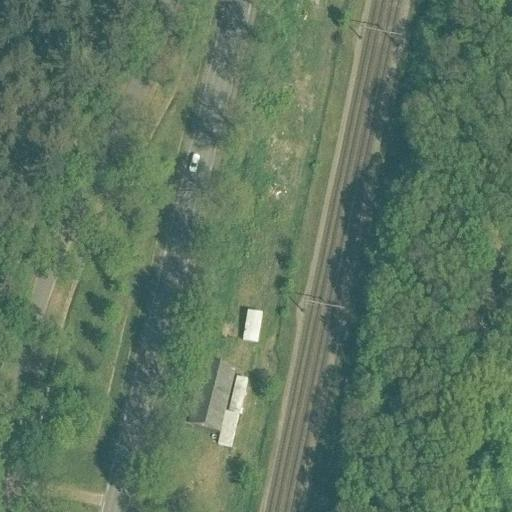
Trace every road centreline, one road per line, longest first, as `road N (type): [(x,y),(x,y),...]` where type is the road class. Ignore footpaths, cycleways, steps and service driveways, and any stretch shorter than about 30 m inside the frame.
road 1 (secondary): [(115,506),(240,0)]
road 2 (unclassified): [(0,458),(36,304),(176,0)]
